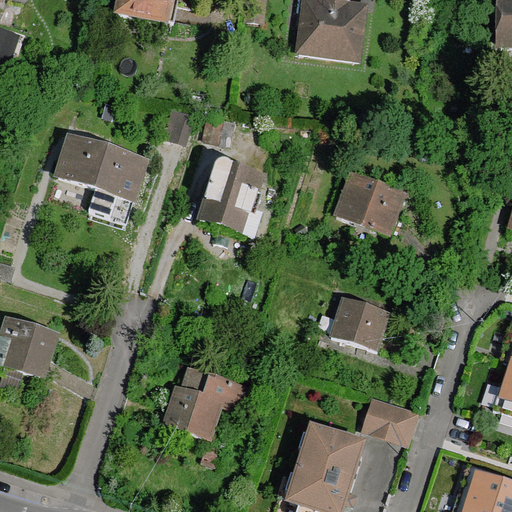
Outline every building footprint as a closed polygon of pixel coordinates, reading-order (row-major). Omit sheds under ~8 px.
[(170,0),(121,0),(119,17),(174,28),(179,4),(171,2),(170,0)] [(262,26),(265,0),(249,0),(246,24),(262,26)] [(321,11),(305,9),(299,56),(354,63),(357,38),(363,38),(366,10),(350,8),(351,4),(322,1),(321,11)] [(511,2),(502,3),(501,51),(511,50),(511,2)] [(194,121),(181,117),(172,144),(186,148),(194,121)] [(236,125),(210,120),(205,144),(230,148),(236,125)] [(97,192),(108,155),(75,144),(68,164),(65,163),(60,180),(97,192)] [(503,177),(509,157),(495,153),(490,174),(503,177)] [(141,165),(108,155),(97,192),(118,199),(134,204),(139,188),(134,186),(141,165)] [(263,184),(233,174),(229,170),(222,169),(218,172),(201,225),(255,244),(262,222),(253,219),(263,184)] [(405,198),(354,179),(338,219),(390,239),(405,198)] [(118,199),(97,192),(90,214),(111,221),(118,199)] [(0,281),(12,285),(17,271),(0,265),(0,281)] [(391,318),(343,303),(332,339),(378,354),(391,318)] [(56,341),(10,326),(4,346),(0,344),(0,375),(3,377),(5,369),(24,375),(43,381),(56,341)] [(511,353),(495,412),(511,417),(511,353)] [(5,369),(3,377),(0,386),(0,389),(18,395),(24,375),(5,369)] [(246,391),(191,374),(184,394),(177,392),(166,428),(212,443),(222,409),(239,414),(246,391)] [(417,418),(374,404),(364,432),(408,446),(417,418)] [(342,511),(362,450),(313,434),(290,506),(301,509),(309,511),(342,511)] [(511,511),(511,481),(473,470),(460,511),(511,511)]
